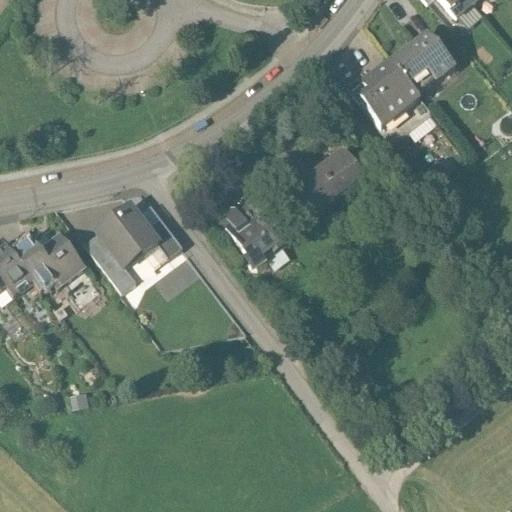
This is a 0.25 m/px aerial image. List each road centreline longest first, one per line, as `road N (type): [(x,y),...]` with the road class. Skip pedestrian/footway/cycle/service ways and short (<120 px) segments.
road 1 (residential): [(0,203),(134,172),(222,133),(290,78),(355,0)]
road 2 (track): [(134,172),(373,487)]
road 3 (track): [(373,487),(511,378)]
